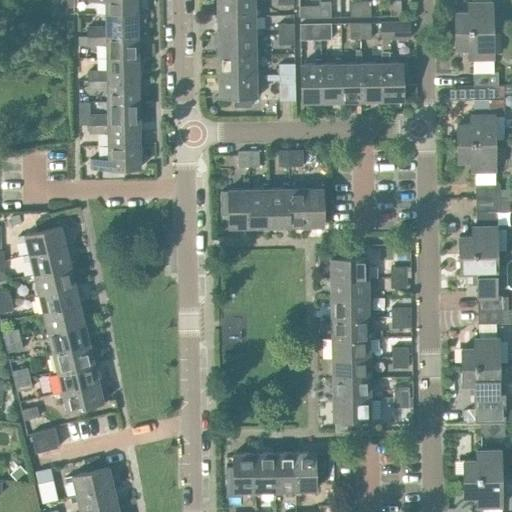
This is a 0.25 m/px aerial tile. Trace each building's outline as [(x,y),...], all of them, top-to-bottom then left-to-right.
[(73,0),(60,0),(60,12),(68,12),(75,12),(73,0)] [(83,0),(84,2),(104,2),(104,13),(137,13),(136,0),(83,0)] [(217,0),(217,15),(256,15),(260,14),(260,9),(256,9),(255,0),(217,0)] [(359,1),(360,17),(371,17),(371,0),(359,1)] [(390,0),(390,16),(401,16),(400,1),(390,0)] [(468,11),(455,11),(455,29),(455,30),(493,29),(492,0),(472,0),(472,1),(468,1),(468,11)] [(319,2),(319,18),(331,18),(331,1),(319,2)] [(349,1),(350,17),(360,17),(359,1),(349,1)] [(300,17),(301,17),(304,18),(319,18),(319,2),(319,5),(310,5),(310,6),(300,7),(300,17)] [(104,26),(86,26),(87,36),(104,36),(111,36),(116,36),(117,36),(137,35),(137,15),(137,14),(137,13),(104,13),(104,15),(104,26)] [(217,15),(218,35),(256,35),(260,35),(260,29),(256,29),(256,15),(217,15)] [(62,21),(61,34),(74,34),(74,31),(74,30),(74,21),(62,21)] [(410,38),(410,37),(410,22),(381,22),(381,38),(410,38)] [(278,24),(278,35),(294,34),(294,23),(278,24)] [(350,23),(350,39),(360,39),(360,23),(350,23)] [(360,23),(360,39),(371,38),(371,23),(360,23)] [(300,40),(310,40),(320,40),(320,24),(300,24),(300,40)] [(320,24),(320,40),(331,39),(331,24),(323,24),(320,24)] [(493,29),(455,30),(456,49),(469,49),(469,59),(472,59),(473,71),(494,72),(494,58),(493,29)] [(278,35),(279,45),(295,44),(294,34),(278,35)] [(104,36),(87,36),(87,46),(105,45),(105,57),(138,56),(137,39),(137,38),(137,35),(117,36),(116,36),(111,36),(104,36)] [(218,35),(218,55),(257,55),(260,55),(260,49),(257,48),(256,35),(218,35)] [(355,62),(342,62),(342,101),(361,100),(361,62),(360,51),(355,51),(355,58),(355,62)] [(389,51),(381,51),(381,58),(382,100),(403,99),(403,93),(402,84),(402,61),(401,61),(395,61),(389,61),(389,51)] [(218,55),(218,75),(257,75),(257,74),(261,74),(261,69),(257,69),(257,55),(218,55)] [(105,70),(87,70),(87,80),(105,80),(138,79),(138,57),(138,56),(105,57),(105,58),(105,70)] [(300,63),(302,101),(321,101),(320,63),(320,58),(316,58),(316,63),(300,63)] [(335,62),(320,63),(321,77),(321,101),(341,101),(342,101),(342,62),(341,58),(340,58),(335,58),(335,62)] [(362,62),(361,62),(361,100),(382,100),(381,58),(380,58),(375,58),(376,62),(362,62)] [(279,64),(279,74),(295,74),(294,63),(279,64)] [(494,72),(473,71),(473,72),(473,86),(498,85),(497,71),(494,72)] [(295,100),(295,84),(295,74),(279,74),(263,74),(266,80),(279,80),(279,100),(295,100)] [(251,106),(251,96),(258,96),(258,94),(261,94),(261,89),(257,89),(257,75),(218,75),(219,95),(234,95),(234,106),(251,106)] [(105,80),(87,80),(88,90),(105,90),(106,101),(110,101),(119,101),(138,101),(138,79),(105,80)] [(457,124),(457,142),(495,141),(495,112),(505,112),(504,98),(498,98),(498,85),(473,86),(474,99),(474,113),(470,113),(470,123),(457,124)] [(88,101),(78,101),(78,125),(88,125),(139,124),(138,104),(138,102),(138,101),(119,101),(110,101),(106,101),(106,103),(106,114),(88,114),(88,101)] [(210,105),(208,108),(208,111),(211,114),(215,113),(217,111),(217,107),(214,105),(210,105)] [(106,133),(106,146),(139,145),(139,124),(88,125),(88,134),(106,133)] [(471,170),(475,170),(476,170),(476,184),(476,198),(509,197),(511,197),(511,188),(500,188),(500,184),(496,183),(495,141),(457,142),(457,161),(470,161),(471,170)] [(139,167),(139,145),(106,146),(106,158),(90,159),(90,168),(103,168),(103,176),(123,176),(123,167),(139,167)] [(278,167),(288,166),(288,150),(278,150),(278,167)] [(288,150),(288,166),(303,166),(303,150),(288,150)] [(238,167),(248,167),(248,151),(238,151),(238,167)] [(248,151),(248,167),(259,167),(259,151),(248,151)] [(228,191),(220,191),(221,215),(228,215),(229,227),(249,227),(248,189),(248,178),(242,178),(243,189),(228,189),(228,191)] [(269,188),(269,227),(290,226),(289,188),(289,182),(283,183),(283,188),(269,188)] [(289,188),(290,226),(323,226),(323,182),(301,182),(302,188),(289,188)] [(249,189),(248,189),(249,227),(250,227),(269,227),(269,188),(268,188),(269,183),(263,183),(263,188),(249,189)] [(459,235),(460,254),(498,253),(497,224),(496,224),(496,212),(500,212),(510,213),(509,197),(476,198),(476,225),(472,225),(472,235),(459,235)] [(34,220),(36,232),(51,228),(49,217),(34,220)] [(23,235),(18,236),(19,242),(25,241),(28,253),(28,254),(65,245),(65,244),(60,226),(51,228),(36,232),(23,235)] [(28,254),(22,255),(24,262),(29,260),(32,273),(32,274),(70,265),(69,263),(65,245),(28,254)] [(478,297),(478,310),(503,309),(508,309),(508,297),(502,297),(502,296),(497,296),(497,283),(498,283),(498,253),(460,254),(460,273),(472,273),(473,282),(477,282),(477,297),(478,297)] [(330,258),(330,279),(369,278),(377,278),(377,268),(369,268),(369,257),(330,258)] [(32,274),(27,275),(29,281),(34,280),(37,293),(74,284),(74,283),(70,265),(32,274)] [(390,267),(391,278),(407,278),(406,267),(390,267)] [(330,279),(330,299),(369,298),(373,298),(373,292),(369,292),(369,278),(330,279)] [(391,278),(391,288),(407,288),(407,278),(391,278)] [(37,293),(32,294),(33,300),(39,299),(42,312),(79,304),(79,302),(74,284),(37,293)] [(0,291),(0,302),(11,300),(11,299),(8,289),(0,291)] [(330,299),(331,319),(370,318),(374,318),(374,312),(370,312),(369,298),(330,299)] [(11,300),(0,302),(0,313),(14,310),(11,300)] [(42,312),(36,314),(38,320),(43,319),(46,331),(46,332),(84,323),(83,321),(79,304),(42,312)] [(411,307),(391,307),(391,318),(411,318),(411,307)] [(461,348),(461,366),(500,365),(499,337),(496,337),(496,324),(503,324),(503,309),(478,310),(479,338),(474,338),(474,347),(461,348)] [(331,319),(331,339),(374,338),(374,332),(370,332),(370,318),(331,319)] [(391,328),(408,328),(411,327),(411,318),(391,318),(391,328)] [(46,332),(41,333),(43,339),(48,338),(51,350),(51,351),(88,342),(88,341),(84,323),(46,332)] [(18,328),(2,332),(5,342),(5,343),(21,339),(20,338),(18,328)] [(331,339),(331,359),(370,358),(374,358),(374,352),(370,352),(370,338),(374,338),(331,339)] [(21,339),(5,343),(7,352),(23,348),(21,339)] [(51,351),(45,353),(47,359),(53,358),(55,369),(56,371),(93,362),(88,342),(51,351)] [(392,347),(392,358),(408,357),(408,347),(392,347)] [(392,358),(392,368),(408,368),(408,357),(392,358)] [(331,359),(332,379),(371,378),(380,378),(380,372),(371,372),(370,358),(331,359)] [(50,372),(48,375),(51,390),(53,391),(55,393),(55,392),(98,382),(97,380),(93,362),(56,371),(50,372)] [(500,365),(461,366),(462,385),(475,385),(475,409),(475,411),(475,422),(480,422),(504,421),(504,409),(504,408),(503,389),(500,389),(500,365)] [(27,367),(12,371),(13,380),(14,380),(14,381),(30,377),(30,375),(27,367)] [(30,377),(14,381),(14,383),(16,391),(33,388),(30,377)] [(357,379),(332,379),(332,399),(371,398),(371,378),(357,379)] [(98,382),(55,392),(57,398),(62,397),(65,410),(103,401),(98,382)] [(392,387),(393,398),(409,397),(409,387),(392,387)] [(393,398),(393,408),(409,408),(409,397),(393,398)] [(371,398),(332,399),(332,419),(372,419),(372,418),(371,412),(371,399),(371,398)] [(21,410),(22,416),(23,420),(39,417),(37,406),(21,410)] [(504,421),(480,422),(480,435),(504,435),(504,422),(504,421)] [(60,446),(55,426),(30,433),(35,452),(60,446)] [(463,460),(463,478),(501,477),(500,448),(476,449),(476,459),(463,460)] [(274,452),(254,453),(255,491),(255,495),(261,495),(261,491),(274,491),(274,471),(274,452)] [(294,452),(274,452),(274,471),(274,491),(275,494),(281,494),(280,491),(294,490),(295,490),(294,452)] [(314,452),(294,452),(295,490),(295,494),(300,494),(300,490),(315,490),(314,454),(314,452)] [(233,466),(226,466),(226,497),(241,496),(241,491),(254,491),(255,491),(254,453),(253,453),(233,453),(233,466)] [(92,470),(65,477),(66,483),(72,482),(75,495),(113,486),(108,466),(101,468),(98,456),(83,460),(84,464),(90,462),(92,470)] [(19,464),(9,473),(15,480),(25,471),(19,464)] [(501,477),(464,478),(464,496),(477,496),(477,506),(482,506),(482,507),(501,507),(501,505),(501,477)] [(43,503),(58,500),(53,479),(38,482),(43,503)] [(75,495),(70,496),(70,497),(71,503),(77,501),(79,511),(89,511),(117,505),(113,487),(113,486),(75,495)]
